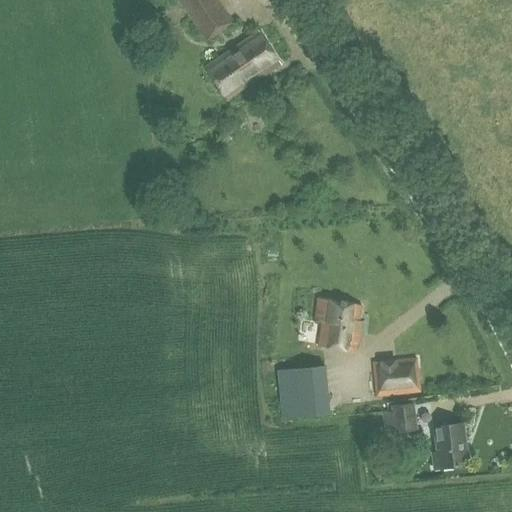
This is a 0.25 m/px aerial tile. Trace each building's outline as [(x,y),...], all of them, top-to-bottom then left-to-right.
[(179,0),(200,29),(227,10),(219,0),(179,0)] [(228,99),(281,63),(260,31),(206,66),(228,99)] [(357,351),(363,305),(319,299),(316,321),(322,322),(319,346),(357,351)] [(377,396),(421,391),(418,357),(373,361),(377,396)] [(283,418),(331,414),(326,365),(278,370),(283,418)] [(396,433),(418,431),(414,402),(391,404),(396,433)] [(440,468),(469,464),(463,423),(435,427),(440,468)]
